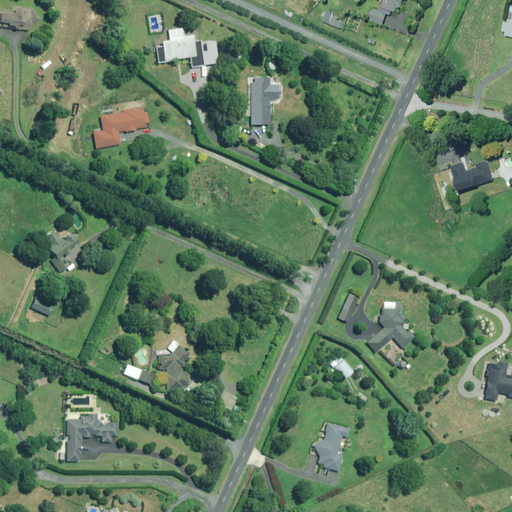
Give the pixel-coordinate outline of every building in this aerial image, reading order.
[(373,9),(369,21),(384,26),(388,15),(392,16),(393,12),(396,13),(397,9),(402,8),(404,0),(384,0),(382,8),(384,8),(383,13),(373,9)] [(0,26),(5,24),(7,24),(6,26),(12,27),(12,30),(28,31),(29,28),(40,19),(31,8),(26,12),(2,9),(0,9),(0,26)] [(339,18),(330,14),(326,23),(344,30),(346,24),(338,21),(339,18)] [(184,37),(182,28),(167,31),(169,40),(161,41),(162,47),(155,48),(158,63),(189,58),(191,68),(217,63),(213,41),(200,43),(200,41),(193,43),(192,35),(184,37)] [(279,84),(250,83),(249,125),(269,126),(270,100),(278,100),(279,84)] [(117,133),(124,131),(125,133),(135,131),(135,129),(149,126),(145,108),(139,109),(139,108),(99,117),(102,131),(92,133),(95,149),(120,144),(117,133)] [(464,163),(452,167),(460,192),(494,181),(488,162),(477,165),(479,169),(467,172),(464,163)] [(66,232),(61,225),(44,237),(50,245),(46,248),(54,259),(51,262),(59,273),(69,266),(63,257),(69,253),(67,250),(78,243),(69,230),(66,232)] [(54,299),(38,293),(32,309),(37,311),(35,316),(46,320),(54,299)] [(357,299),(348,295),(342,310),(351,314),(357,299)] [(383,328),(373,336),(382,347),(392,339),(401,350),(416,338),(409,329),(406,332),(401,325),(404,323),(398,315),(398,310),(394,309),(394,303),(383,303),(383,308),(379,308),(378,322),(383,328)] [(172,353),(158,354),(159,370),(165,370),(167,389),(189,387),(188,372),(183,372),(182,365),(191,353),(179,344),(172,353)] [(353,371),(339,356),(330,365),(343,379),(353,371)] [(154,376),(127,366),(124,375),(150,385),(154,376)] [(234,400),(219,393),(214,405),(229,411),(234,400)] [(366,398),(359,393),(356,397),(363,403),(366,398)] [(97,414),(80,414),(80,420),(66,420),(66,462),(79,462),(80,438),(90,438),(90,436),(101,437),(101,443),(110,443),(110,437),(117,437),(117,423),(108,423),(108,426),(97,426),(97,414)] [(323,441),(322,440),(312,446),(318,456),(317,464),(323,465),(322,468),(338,471),(341,456),(337,455),(341,437),(347,438),(349,428),(325,423),(323,432),(325,432),(323,441)]
